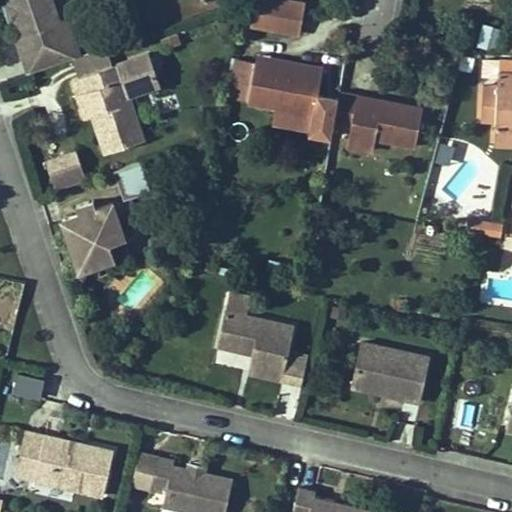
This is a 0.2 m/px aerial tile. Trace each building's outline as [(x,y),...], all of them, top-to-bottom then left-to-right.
[(59,20),(52,0),(8,0),(10,3),(15,19),(20,34),(15,35),(28,73),(72,58),(80,55),(67,18),(59,20)] [(300,32),(306,3),(286,0),(254,0),(251,24),(300,32)] [(15,19),(10,3),(4,6),(9,21),(15,19)] [(496,50),(502,31),(483,26),(478,44),(496,50)] [(180,43),(177,33),(162,37),(165,48),(180,43)] [(511,53),(511,34),(508,34),(502,53),(511,53)] [(112,65),(106,46),(80,55),(72,58),(78,76),(112,65)] [(144,139),(129,94),(159,84),(148,52),(112,65),(78,76),(73,78),(78,94),(85,91),(93,115),(106,153),(144,139)] [(306,64),(257,55),(256,60),(305,69),(306,64)] [(248,101),(255,61),(237,58),(229,97),(248,101)] [(511,71),(511,59),(483,59),(482,75),(498,76),(499,71),(511,71)] [(331,136),(338,97),(318,94),(324,67),(306,64),(305,69),(256,60),(255,61),(248,101),(248,102),(277,108),(314,115),(312,129),(311,132),(331,136)] [(511,71),(499,71),(498,76),(498,86),(497,96),(482,95),(481,119),(496,120),(495,136),(511,137),(511,71)] [(497,96),(498,86),(483,86),(482,95),(497,96)] [(93,115),(85,91),(78,94),(85,118),(93,115)] [(415,146),(423,107),(381,99),(380,107),(357,103),(358,95),(341,91),(335,123),(351,126),(347,144),(373,150),(376,138),(415,146)] [(380,107),(381,99),(358,95),(357,103),(380,107)] [(312,129),(314,115),(277,108),(274,121),(312,129)] [(86,180),(76,151),(47,161),(57,190),(86,180)] [(150,191),(140,162),(114,170),(124,200),(150,191)] [(97,208),(94,199),(76,205),(79,214),(97,208)] [(114,258),(108,241),(124,236),(113,202),(97,208),(79,214),(63,219),(80,269),(114,258)] [(485,232),(487,221),(468,218),(466,229),(485,232)] [(501,235),(503,224),(487,221),(485,232),(501,235)] [(335,272),(338,260),(323,256),(320,268),(335,272)] [(332,284),(335,272),(320,268),(316,281),(332,284)] [(247,314),(250,297),(229,292),(225,310),(247,314)] [(344,318),(346,309),(334,306),(332,316),(344,318)] [(289,349),(294,325),(247,314),(225,310),(218,345),(253,353),(249,371),(302,384),(309,353),(289,349)] [(420,402),(430,356),(361,341),(351,386),(378,392),(379,386),(405,392),(403,398),(420,402)] [(217,360),(246,367),(249,354),(221,347),(217,360)] [(14,392),(41,397),(45,379),(18,373),(14,392)] [(405,392),(379,386),(378,392),(403,398),(405,392)] [(35,478),(45,433),(27,429),(17,474),(35,478)] [(103,494),(113,449),(87,443),(86,449),(62,443),(63,437),(45,433),(35,478),(103,494)] [(0,473),(4,474),(13,441),(0,437),(0,473)] [(87,443),(63,437),(62,443),(86,449),(87,443)] [(150,488),(158,456),(138,452),(131,483),(150,488)] [(193,511),(225,511),(233,479),(204,472),(188,468),(173,465),(174,460),(158,456),(150,488),(166,491),(163,505),(193,511)] [(204,472),(206,465),(190,461),(188,468),(204,472)] [(373,511),(374,509),(345,502),(345,505),(334,502),(335,499),(315,495),(316,490),(299,486),(293,511),(373,511)]
